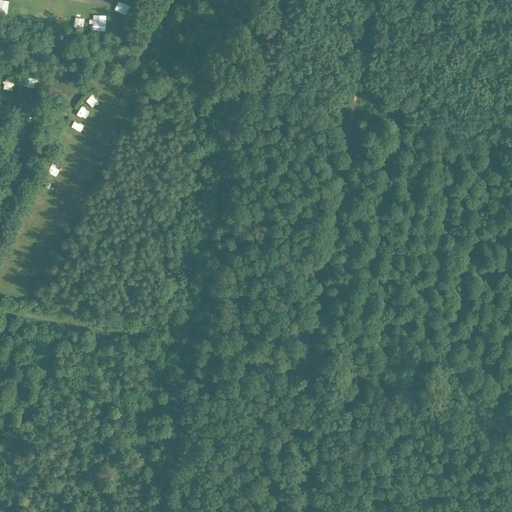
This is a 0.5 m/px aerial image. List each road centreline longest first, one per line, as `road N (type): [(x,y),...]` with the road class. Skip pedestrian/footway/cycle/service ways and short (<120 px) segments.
road 1 (track): [(511,432),(370,379),(0,309)]
road 2 (track): [(511,142),(155,71)]
road 3 (track): [(511,128),(159,59)]
